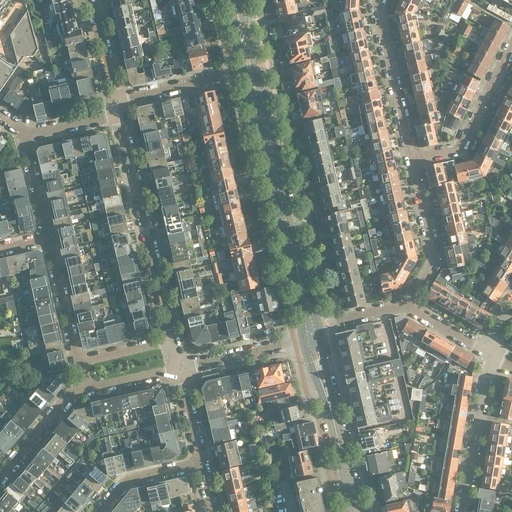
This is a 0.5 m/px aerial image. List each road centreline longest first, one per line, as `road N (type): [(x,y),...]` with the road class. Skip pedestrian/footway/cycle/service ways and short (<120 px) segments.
road 1 (residential): [(172,340),(118,113)]
road 2 (secondary): [(290,239),(249,67)]
road 3 (residential): [(459,511),(490,345)]
road 4 (residential): [(511,46),(458,149),(410,160)]
road 5 (residential): [(410,160),(378,0)]
road 6 (residential): [(407,307),(433,263),(410,160)]
road 7 (residential): [(115,100),(249,67)]
road 8 (secondary): [(342,461),(318,329)]
road 9 (secondary): [(302,337),(342,461)]
road 10 (residential): [(76,362),(47,237)]
road 11 (residential): [(179,368),(302,337)]
road 12 (residential): [(0,480),(80,389)]
